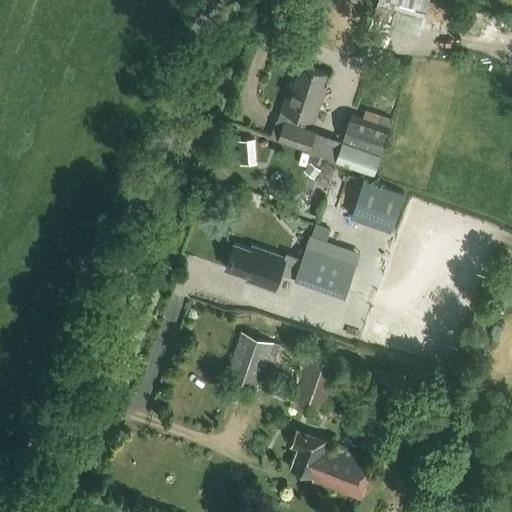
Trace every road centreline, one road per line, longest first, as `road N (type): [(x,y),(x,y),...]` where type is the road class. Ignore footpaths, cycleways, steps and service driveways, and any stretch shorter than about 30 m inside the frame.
road 1 (unclassified): [(32,511),(214,0)]
road 2 (track): [(117,413),(149,388),(189,270),(273,299)]
road 3 (track): [(73,396),(263,467)]
road 4 (track): [(278,0),(247,93),(249,107),(270,121)]
